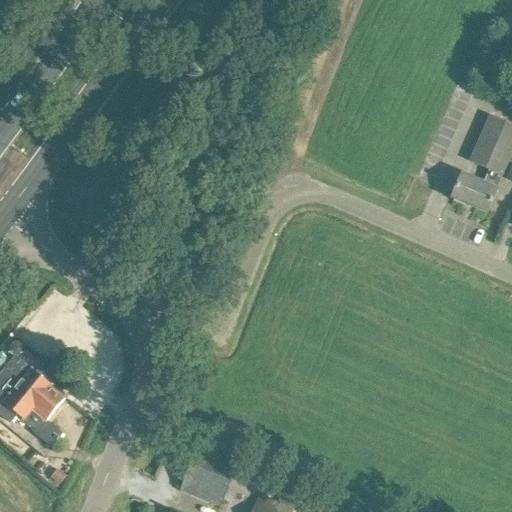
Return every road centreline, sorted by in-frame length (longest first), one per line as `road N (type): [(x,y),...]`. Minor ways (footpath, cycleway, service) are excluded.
road 1 (unclassified): [(89,511),(147,348),(92,282),(4,217)]
road 2 (primary): [(4,217),(156,0)]
road 3 (primary): [(96,0),(0,135)]
